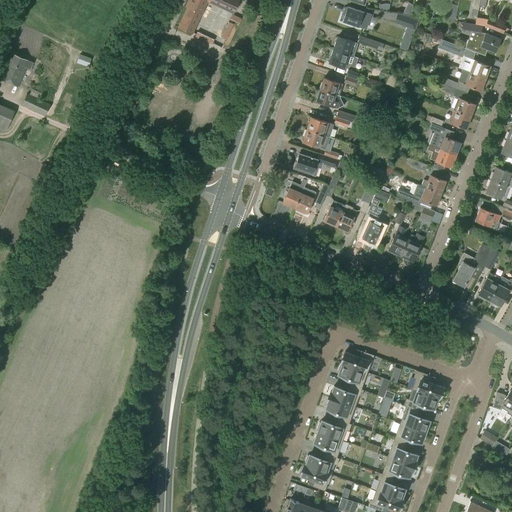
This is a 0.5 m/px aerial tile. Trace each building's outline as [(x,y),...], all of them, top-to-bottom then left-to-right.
[(233,13),(238,0),(188,0),(186,6),(187,7),(178,27),(192,33),(193,32),(207,1),(221,7),(233,13)] [(343,12),(345,13),(342,21),(366,28),(370,14),(347,6),(347,8),(345,7),(343,12)] [(454,13),(448,12),(446,19),(453,20),(454,13)] [(229,19),(232,20),(239,23),(241,18),(232,13),(229,19)] [(415,29),(418,20),(419,16),(397,13),(394,22),(415,29)] [(487,19),(484,26),(491,28),(494,21),(487,19)] [(233,24),(231,22),(228,21),(221,37),(225,39),(226,40),(233,24)] [(506,26),(494,21),(491,28),(503,33),(503,32),(505,27),(506,26)] [(487,48),(495,51),(500,39),(485,33),(480,32),(481,26),(463,22),(461,30),(475,32),(471,41),(467,39),(464,47),(485,55),(487,48)] [(214,39),(197,31),(196,34),(195,36),(212,44),(212,43),(214,39)] [(359,35),(357,42),(381,50),(383,44),(359,35)] [(333,49),(353,56),(358,43),(352,41),(337,36),(333,49)] [(452,43),(449,51),(460,55),(463,47),(452,43)] [(333,49),(329,62),(347,68),(349,67),(350,65),(355,67),(358,57),(353,56),(333,49)] [(30,69),(33,62),(10,52),(0,75),(0,78),(18,86),(26,67),(30,69)] [(90,58),(80,54),(77,62),(87,66),(90,58)] [(469,71),(485,78),(490,66),(462,55),(458,67),(462,69),(469,71)] [(348,69),(346,75),(356,79),(358,73),(348,69)] [(485,78),(469,71),(462,69),(457,81),(480,90),(485,78)] [(354,86),(356,79),(346,75),(343,82),(354,86)] [(441,81),(441,82),(455,88),(458,82),(447,79),(443,76),(442,78),(439,76),(437,80),(441,81)] [(320,87),(320,89),(335,94),(337,88),(341,89),(343,84),(324,77),(322,82),(321,82),(319,87),(320,87)] [(441,82),(440,82),(442,83),(444,84),(442,89),(453,94),(455,88),(441,82)] [(45,115),(50,104),(39,99),(42,93),(32,89),(29,94),(27,93),(21,104),(45,115)] [(317,96),(316,100),(335,107),(336,109),(344,105),(340,97),(340,96),(335,94),(320,89),(319,91),(318,90),(316,95),(317,96)] [(454,96),(450,108),(454,110),(470,116),(475,104),(459,97),(458,98),(454,96)] [(0,103),(0,129),(5,131),(15,110),(0,103)] [(380,114),(375,126),(379,128),(384,115),(386,110),(382,108),(380,114)] [(338,110),(336,116),(353,122),(355,115),(338,110)] [(466,128),(470,116),(454,110),(449,122),(466,128)] [(307,128),(329,136),(333,124),(311,116),(307,128)] [(351,126),(353,122),(336,116),(334,123),(347,127),(348,125),(351,126)] [(431,116),(429,122),(431,122),(441,126),(443,121),(431,116)] [(382,124),(389,127),(391,120),(384,118),(382,124)] [(441,126),(431,122),(428,129),(434,131),(429,144),(456,154),(460,142),(451,139),(454,132),(441,126)] [(333,139),(328,137),(329,136),(307,128),(302,141),(313,145),(313,146),(325,150),(329,151),(329,150),(333,139)] [(511,141),(506,139),(501,152),(511,156),(511,141)] [(445,164),(451,166),(456,154),(429,144),(428,144),(426,149),(432,152),(429,158),(435,160),(432,167),(442,171),(445,164)] [(323,154),(327,156),(337,159),(339,153),(329,150),(329,151),(325,150),(323,154)] [(323,162),(337,167),(338,166),(340,161),(340,160),(337,159),(327,156),(323,154),(318,152),(316,160),(323,162)] [(295,161),(292,168),(311,175),(315,176),(318,168),(321,168),(323,162),(316,160),(311,158),(311,156),(306,155),(306,156),(298,153),(296,161),(295,161)] [(422,170),(425,164),(408,157),(406,163),(410,164),(410,165),(422,170)] [(43,163),(39,172),(49,177),(53,168),(43,163)] [(510,187),(511,187),(511,172),(495,166),(490,179),(510,187)] [(340,176),(334,173),(334,174),(329,185),(325,194),(331,197),(340,176)] [(423,179),(421,185),(425,186),(441,192),(445,180),(429,174),(427,180),(423,179)] [(291,181),(282,202),(294,207),(301,192),(304,187),(307,180),(303,178),(300,184),(291,181)] [(504,199),(505,198),(506,199),(510,187),(490,179),(485,192),(504,199)] [(319,191),(325,194),(329,185),(323,183),(319,191)] [(425,186),(420,198),(436,205),(441,192),(425,186)] [(294,207),(306,213),(316,192),(304,187),(301,192),(294,207)] [(380,200),(384,192),(376,189),(373,197),(380,200)] [(412,201),(414,196),(398,189),(396,195),(412,201)] [(382,226),(376,223),(382,208),(377,206),(380,200),(374,197),(366,214),(372,216),(362,238),(374,243),(382,226)] [(511,201),(506,199),(505,198),(504,199),(502,205),(511,208),(511,201)] [(323,220),(335,226),(344,205),(337,202),(333,200),(323,220)] [(359,210),(365,213),(369,203),(363,201),(359,210)] [(357,211),(352,209),(353,207),(345,204),(344,205),(335,226),(347,231),(357,211)] [(429,220),(433,210),(423,206),(419,216),(429,220)] [(490,225),(490,227),(496,229),(499,222),(495,220),(497,214),(480,207),(475,220),(490,225)] [(501,216),(511,220),(511,216),(511,211),(504,208),(501,216)] [(400,224),(405,214),(399,211),(394,221),(400,224)] [(388,249),(400,255),(408,238),(402,236),(405,229),(399,226),(396,234),(395,234),(388,249)] [(410,234),(408,238),(400,255),(413,260),(420,245),(419,244),(423,236),(417,234),(415,236),(410,234)] [(481,253),(477,260),(478,260),(476,264),(483,268),(484,265),(485,265),(492,251),(485,247),(482,253),(481,253)] [(492,251),(485,265),(484,265),(490,268),(499,252),(493,249),(492,251)] [(451,280),(464,287),(476,264),(478,260),(477,260),(474,258),(463,252),(457,264),(459,265),(451,280)] [(484,297),(488,300),(497,283),(492,280),(495,275),(489,272),(477,294),(479,294),(478,295),(483,298),(484,297)] [(498,305),(500,305),(508,290),(509,290),(511,285),(511,282),(501,276),(497,283),(488,300),(493,302),(493,303),(498,306),(498,305)] [(344,351),(340,363),(341,364),(366,373),(373,355),(360,350),(358,356),(344,351)] [(348,385),(361,389),(366,373),(341,364),(339,364),(337,371),(338,372),(337,374),(350,379),(348,385)] [(411,389),(437,398),(438,398),(442,387),(428,381),(430,375),(418,371),(411,389)] [(390,380),(396,382),(398,375),(392,373),(390,380)] [(328,397),(354,406),(361,389),(348,385),(346,391),(333,386),(331,391),(330,391),(328,397)] [(437,398),(411,389),(405,405),(418,410),(420,404),(433,409),(434,406),(435,407),(438,399),(436,399),(437,398)] [(506,412),(511,415),(511,413),(511,389),(510,389),(506,396),(504,394),(496,391),(492,406),(501,409),(501,408),(507,411),(506,412)] [(336,419),(348,423),(354,406),(328,397),(326,402),(327,402),(325,408),(338,413),(336,419)] [(384,416),(390,399),(383,397),(377,414),(384,416)] [(418,410),(405,405),(399,422),(425,431),(429,420),(416,415),(418,410)] [(317,431),(342,440),(348,423),(336,419),(334,424),(321,420),(320,422),(319,422),(316,429),(317,430),(317,431)] [(395,436),(394,439),(406,444),(408,438),(421,443),(422,440),(423,441),(426,433),(424,433),(425,431),(399,422),(395,436)] [(484,430),(479,438),(492,446),(495,440),(497,438),(484,430)] [(324,453),(336,457),(342,440),(317,431),(312,442),(325,447),(324,453)] [(406,444),(394,439),(387,456),(414,466),(416,461),(414,460),(416,454),(403,449),(406,444)] [(506,454),(509,449),(495,440),(492,446),(506,454)] [(305,465),(330,474),(336,457),(324,453),(321,459),(308,454),(308,455),(307,455),(304,463),(305,463),(305,464),(305,465)] [(381,473),(393,478),(395,472),(408,477),(410,471),(412,471),(414,466),(387,456),(381,473)] [(305,465),(305,464),(304,464),(300,475),(314,480),(312,486),(324,490),(330,474),(305,465)] [(393,478),(381,473),(375,490),(400,499),(401,498),(401,497),(402,498),(405,490),(404,490),(404,488),(391,484),(393,478)] [(307,487),(295,483),(293,489),(304,493),(307,487)] [(400,499),(375,490),(369,506),(369,507),(381,511),(384,505),(398,510),(402,499),(401,498),(400,499)] [(342,510),(347,499),(341,497),(337,509),(342,510)] [(297,511),(301,502),(289,498),(284,511),(297,511)] [(347,499),(342,510),(346,511),(348,511),(352,501),(347,499)] [(309,511),(312,506),(301,502),(297,511),(309,511)]
